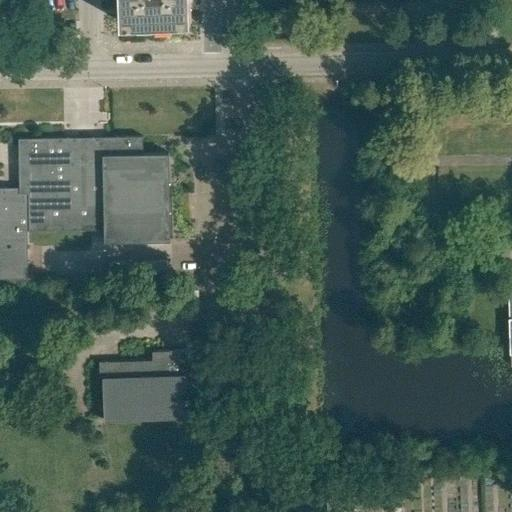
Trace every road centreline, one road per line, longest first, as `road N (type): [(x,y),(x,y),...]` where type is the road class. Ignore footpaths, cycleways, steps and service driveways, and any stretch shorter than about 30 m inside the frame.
road 1 (unclassified): [(281,511),(262,64)]
road 2 (residential): [(262,64),(11,70),(0,61)]
road 3 (residential): [(511,60),(262,64)]
